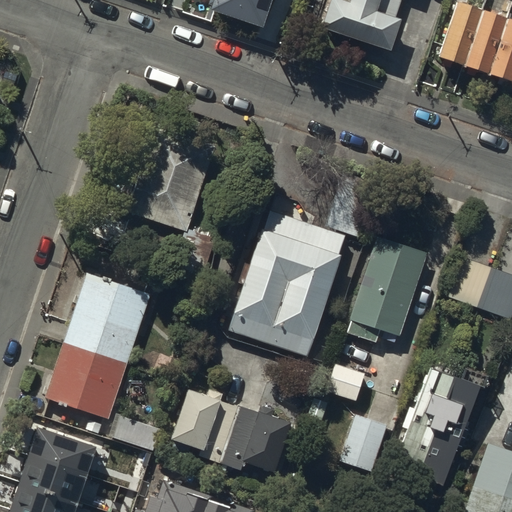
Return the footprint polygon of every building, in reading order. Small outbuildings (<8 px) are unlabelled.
[(215,0),(213,9),(263,25),(271,0),(215,0)] [(319,39),(388,62),(397,31),(374,23),(381,0),(350,0),(346,14),(329,8),(319,39)] [(511,22),(456,4),(435,68),(448,79),(462,78),(474,88),(485,86),(497,95),(511,95),(511,22)] [(155,115),(124,205),(183,226),(214,135),(155,115)] [(322,221),(267,203),(262,218),(255,216),(218,324),(226,336),(307,363),(311,352),(303,349),(344,228),(360,233),(378,178),(340,166),(322,221)] [(425,244),(374,228),(346,312),(349,313),(345,327),(374,336),(378,323),(397,329),(425,244)] [(511,307),(511,273),(460,254),(447,290),(510,314),(511,307)] [(87,259),(41,393),(105,413),(151,281),(87,259)] [(477,374),(425,354),(385,457),(441,479),(463,421),(459,419),(477,374)] [(362,369),(331,358),(322,383),(353,394),(362,369)] [(221,387),(184,376),(168,430),(200,440),(197,450),(237,462),(240,452),(272,462),(288,410),(254,399),(253,404),(219,394),(221,387)] [(385,421),(353,408),(338,447),(370,459),(385,421)] [(10,511),(75,511),(96,447),(38,428),(10,511)] [(511,511),(511,443),(487,435),(460,511),(511,511)] [(182,481),(160,474),(155,488),(147,485),(141,504),(135,502),(131,511),(244,511),(248,503),(225,495),(226,491),(183,477),(182,481)]
